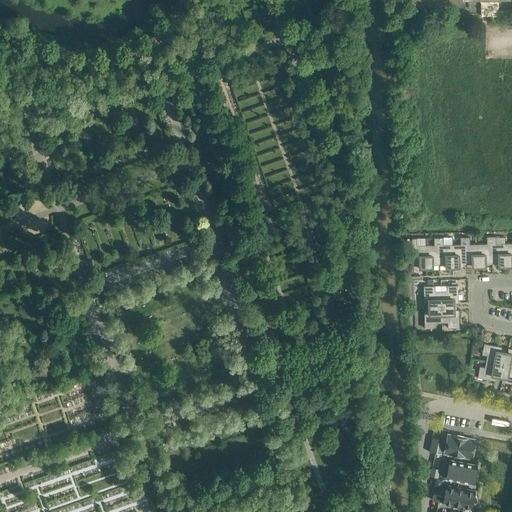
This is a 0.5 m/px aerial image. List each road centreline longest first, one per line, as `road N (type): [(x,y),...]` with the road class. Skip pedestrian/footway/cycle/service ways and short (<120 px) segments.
road 1 (unclassified): [(0,43),(108,61),(159,37),(182,0)]
road 2 (residential): [(511,418),(438,406),(423,411),(425,511)]
